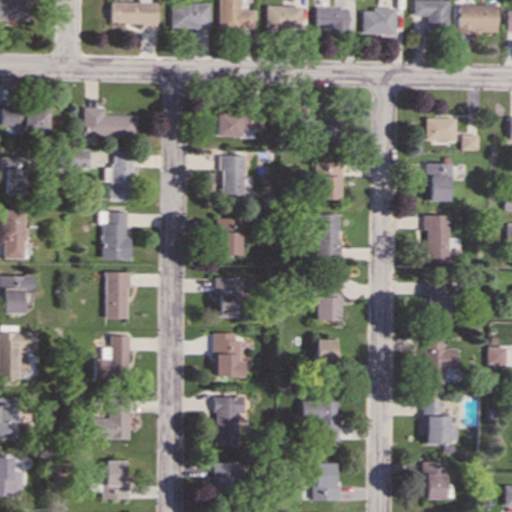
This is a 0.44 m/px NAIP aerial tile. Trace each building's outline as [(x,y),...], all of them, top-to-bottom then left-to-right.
[(0,0),(0,19),(27,19),(27,0),(0,0)] [(251,9),(238,10),(237,0),(215,0),(216,28),(251,27),(251,9)] [(424,15),(424,29),(445,29),(445,0),(410,0),(410,15),(424,15)] [(154,2),(108,1),(107,24),(153,25),(154,2)] [(206,27),(206,3),(168,2),(167,27),(206,27)] [(494,32),(494,4),(455,4),(455,31),(494,32)] [(299,6),(262,5),(262,29),(298,30),(299,6)] [(311,30),(345,30),(345,7),(312,7),(311,30)] [(392,34),(392,9),(359,8),(359,33),(392,34)] [(503,31),(511,31),(511,10),(504,10),(503,31)] [(44,107),(0,106),(0,124),(19,125),(19,131),(44,131),(44,107)] [(132,136),(132,115),(100,114),(100,107),(79,106),(78,135),(132,136)] [(258,129),(258,110),(212,110),(212,136),(249,136),(249,129),(258,129)] [(422,139),(452,139),(452,117),(422,117),(422,139)] [(336,118),(307,119),(308,140),(337,139),(336,118)] [(474,150),(475,134),(458,134),(458,149),(474,150)] [(84,167),(85,149),(67,149),(67,167),(84,167)] [(107,199),(127,199),(128,151),(107,151),(107,199)] [(216,201),(238,202),(240,155),(217,154),(216,201)] [(20,155),(0,155),(0,193),(21,193),(20,155)] [(336,198),(336,161),(312,161),(312,198),(336,198)] [(424,200),(445,200),(445,179),(449,179),(448,162),(423,162),(424,200)] [(500,208),(511,208),(511,191),(501,191),(500,208)] [(21,208),(0,208),(0,258),(21,258),(21,208)] [(123,211),(96,210),(96,223),(99,223),(99,258),(126,258),(127,236),(122,236),(123,211)] [(334,213),(312,213),(312,260),(335,260),(334,213)] [(445,215),(422,214),(421,261),(444,262),(445,215)] [(237,253),(237,217),(213,217),(212,253),(237,253)] [(511,223),(503,223),(503,243),(511,243),(511,223)] [(125,271),(102,270),(101,316),(124,317),(125,271)] [(0,312),(18,313),(18,293),(30,293),(30,275),(0,274),(0,312)] [(238,277),(211,276),(211,304),(214,304),(213,316),(233,316),(233,296),(237,296),(238,277)] [(422,315),(445,316),(446,281),(423,280),(422,315)] [(314,293),(337,294),(337,282),(314,281),(314,293)] [(311,319),(336,320),(336,296),(311,296),(311,319)] [(23,372),(23,348),(31,348),(31,332),(0,331),(0,377),(13,378),(13,372),(23,372)] [(210,375),(239,376),(239,360),(234,360),(235,332),(210,331),(210,375)] [(125,335),(107,335),(107,346),(98,346),(98,357),(90,357),(90,377),(125,377),(125,335)] [(441,382),(441,367),(453,367),(453,347),(439,347),(439,337),(421,337),(420,382),(441,382)] [(332,339),(312,339),(312,362),(331,362),(332,339)] [(483,346),(484,365),(503,365),(502,346),(483,346)] [(211,442),(233,442),(233,412),(239,412),(239,396),(211,395),(211,442)] [(0,434),(15,434),(14,397),(0,397),(0,434)] [(419,441),(453,442),(453,425),(445,425),(445,410),(437,410),(437,400),(420,399),(419,441)] [(125,438),(125,400),(105,401),(105,417),(90,418),(90,438),(125,438)] [(334,440),(333,401),(307,401),(308,441),(334,440)] [(9,456),(0,456),(0,495),(17,495),(18,471),(8,471),(9,456)] [(98,498),(123,498),(123,460),(101,460),(101,483),(97,483),(98,498)] [(443,460),(419,460),(419,498),(447,498),(447,484),(443,484),(443,460)] [(235,461),(208,461),(208,487),(234,487),(235,461)] [(299,499),(333,499),(334,462),(308,462),(307,486),(299,485),(299,499)] [(511,484),(501,484),(500,505),(511,505),(511,484)]
